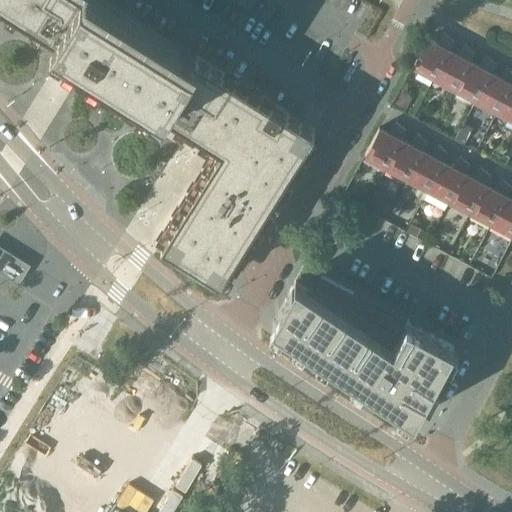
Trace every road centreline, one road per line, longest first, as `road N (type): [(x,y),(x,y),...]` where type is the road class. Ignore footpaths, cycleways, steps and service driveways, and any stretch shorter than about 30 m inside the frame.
road 1 (tertiary): [(231,337),(135,259),(0,126)]
road 2 (tertiary): [(0,164),(117,291),(213,364)]
road 3 (tertiary): [(213,364),(412,495)]
road 4 (residential): [(506,323),(298,210)]
road 5 (tertiary): [(426,469),(231,337)]
road 6 (residential): [(298,210),(381,57)]
road 7 (residential): [(426,469),(506,323)]
road 8 (residential): [(298,210),(231,337)]
